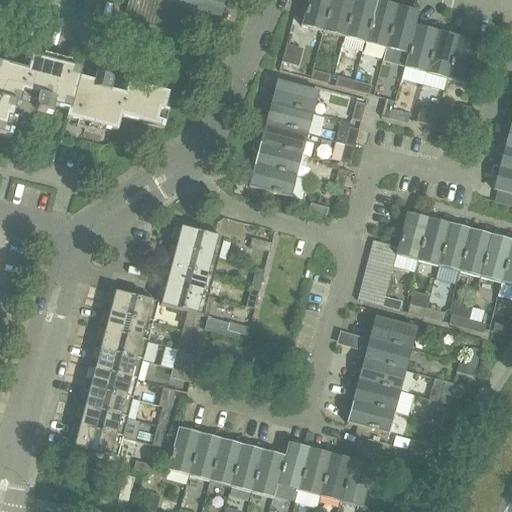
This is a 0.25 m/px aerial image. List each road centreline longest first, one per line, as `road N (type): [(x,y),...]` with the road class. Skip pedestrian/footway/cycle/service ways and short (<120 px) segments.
road 1 (residential): [(350,242),(375,154),(472,179),(502,67),(511,60)]
road 2 (unclassified): [(0,493),(78,234)]
road 3 (residential): [(0,1),(241,71)]
road 4 (residential): [(350,242),(230,210),(186,161)]
road 5 (residential): [(304,422),(350,242)]
road 6 (residential): [(78,234),(186,161)]
